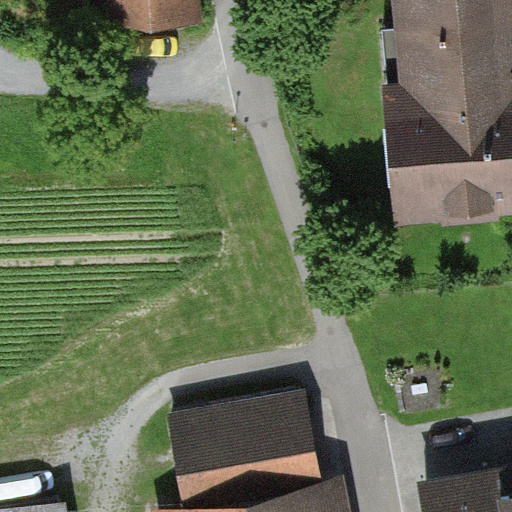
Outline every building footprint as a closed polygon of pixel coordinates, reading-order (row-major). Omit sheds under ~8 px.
[(198,0),(107,0),(107,7),(199,8),(198,0)] [(388,84),(400,204),(511,193),(511,0),(405,0),(413,82),(388,84)] [(304,386),(174,410),(191,502),(156,508),(156,511),(358,511),(351,473),(321,478),(304,386)] [(511,511),(511,453),(424,470),(432,511),(511,511)] [(66,511),(64,497),(0,509),(0,511),(66,511)]
